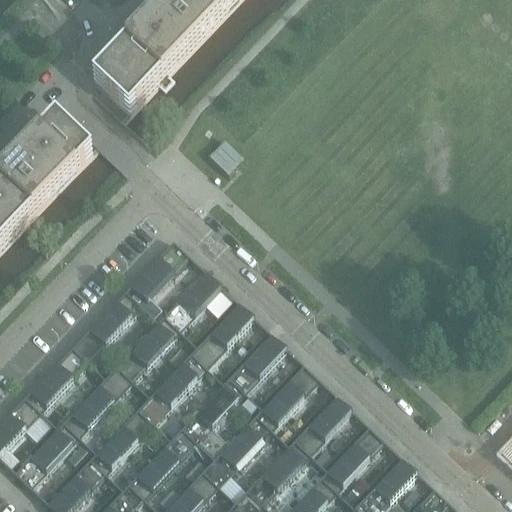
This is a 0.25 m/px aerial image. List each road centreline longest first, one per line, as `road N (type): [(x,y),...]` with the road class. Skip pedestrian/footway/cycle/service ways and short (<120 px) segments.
road 1 (residential): [(491,511),(156,191)]
road 2 (residential): [(0,352),(156,191)]
road 3 (residential): [(156,191),(53,93)]
